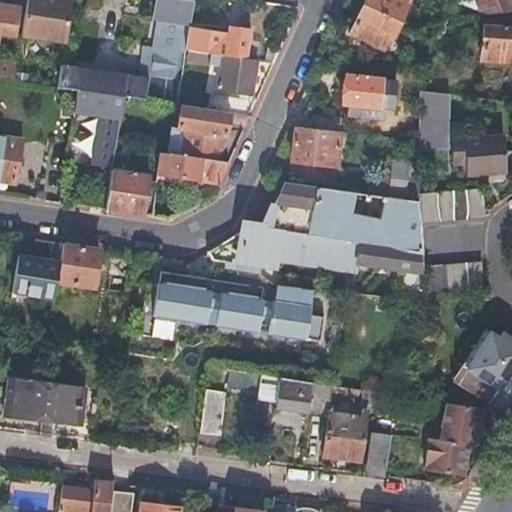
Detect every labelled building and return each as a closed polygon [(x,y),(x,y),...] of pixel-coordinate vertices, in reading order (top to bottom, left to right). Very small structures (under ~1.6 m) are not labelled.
[(0,0),(0,78),(14,81),(17,66),(0,63),(0,35),(17,38),(21,8),(3,5),(3,0),(0,0)] [(27,0),(22,37),(66,44),(73,0),(27,0)] [(186,51),(190,29),(194,2),(184,0),(157,0),(155,18),(160,19),(156,47),(145,46),(140,78),(63,67),(59,87),(79,90),(125,97),(146,100),(178,105),(182,81),(186,55),(186,51)] [(365,0),(362,7),(400,24),(408,6),(404,4),(405,0),(365,0)] [(511,0),(475,0),(482,17),(511,13),(511,0)] [(392,41),(400,24),(362,7),(350,34),(383,49),(389,39),(392,41)] [(229,27),(228,35),(225,57),(246,60),(251,30),(229,27)] [(511,29),(483,28),(482,61),(511,63),(511,29)] [(228,35),(190,29),(186,51),(188,51),(212,55),(225,57),(228,35)] [(212,55),(188,51),(187,62),(210,66),(212,55)] [(246,60),(225,57),(212,55),(210,66),(223,67),(219,90),(253,95),(258,62),(246,60)] [(394,110),(397,81),(345,76),(343,104),(364,106),(384,109),(394,110)] [(79,90),(75,112),(100,116),(121,119),(125,97),(79,90)] [(418,94),(417,141),(417,149),(448,149),(448,97),(433,95),(426,95),(418,94)] [(185,130),(180,156),(219,162),(224,138),(226,138),(227,132),(230,130),(232,122),(229,120),(230,113),(182,106),(178,129),(185,130)] [(384,109),(364,106),(363,118),(383,121),(384,109)] [(339,132),(340,132),(342,118),(314,114),(311,128),(339,132)] [(57,138),(71,141),(74,118),(60,116),(57,138)] [(121,119),(100,116),(92,166),(111,169),(110,173),(112,174),(112,172),(121,119)] [(311,128),(295,127),(292,162),(336,167),(339,132),(311,128)] [(178,129),(174,128),(169,154),(180,156),(185,130),(178,129)] [(469,175),(505,173),(502,136),(453,140),(455,164),(463,163),(463,170),(468,170),(469,175)] [(0,180),(15,183),(22,142),(0,138),(0,180)] [(169,154),(161,152),(158,174),(220,185),(229,163),(219,162),(180,156),(169,154)] [(393,162),(390,196),(405,198),(408,164),(393,162)] [(112,174),(106,210),(142,216),(149,177),(112,172),(112,174)] [(269,219),(265,229),(422,252),(420,222),(419,200),(405,198),(390,196),(285,182),(269,219)] [(484,218),(482,191),(418,195),(419,200),(420,222),(484,218)] [(213,250),(208,253),(212,260),(224,262),(276,270),(278,258),(356,270),(357,264),(402,272),(399,301),(415,303),(426,305),(426,294),(423,268),(422,252),(265,229),(245,226),(243,231),(213,250)] [(60,264),(57,283),(94,288),(100,250),(63,244),(60,264)] [(16,257),(11,292),(55,299),(57,283),(60,264),(16,257)] [(423,268),(426,294),(484,289),(482,263),(423,268)] [(160,284),(159,284),(153,316),(155,317),(205,325),(205,324),(217,326),(217,327),(257,333),(269,335),(304,341),(304,340),(321,343),(325,315),(324,315),(324,316),(311,314),(312,306),(311,306),(313,291),(277,287),(275,302),(273,301),(273,303),(265,301),(265,300),(263,300),(263,299),(258,298),(258,297),(248,295),(249,293),(239,292),(238,294),(228,292),(228,294),(223,293),(221,293),(221,294),(212,293),(212,292),(210,292),(211,291),(205,290),(206,289),(181,285),(182,283),(166,280),(166,284),(160,283),(160,284)] [(491,403),(511,369),(511,345),(511,342),(511,338),(503,333),(499,338),(486,330),(454,380),(491,403)] [(227,372),(226,371),(224,386),(258,391),(260,376),(227,372)] [(260,376),(258,391),(257,400),(278,403),(281,379),(260,376)] [(277,409),(308,414),(312,384),(281,379),(278,403),(277,409)] [(82,425),(86,392),(9,381),(5,415),(82,425)] [(312,384),(308,414),(322,416),(326,386),(312,384)] [(329,413),(333,387),(326,386),(322,416),(328,417),(323,457),(360,462),(366,413),(361,412),(361,417),(329,413)] [(226,394),(204,390),(198,433),(220,436),(226,394)] [(439,441),(429,440),(425,470),(464,475),(469,446),(476,447),(483,409),(447,404),(439,441)] [(389,435),(370,433),(365,475),(384,477),(389,435)] [(93,491),(61,486),(57,511),(72,511),(73,511),(75,511),(109,511),(112,490),(113,483),(94,481),(93,491)] [(112,490),(109,511),(132,511),(135,494),(112,490)] [(179,511),(180,509),(140,503),(139,511),(179,511)]
